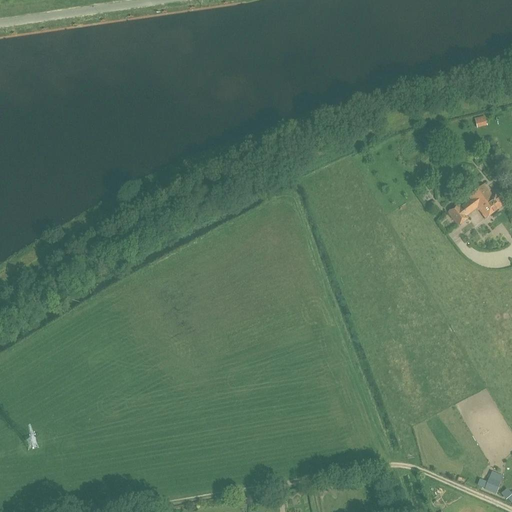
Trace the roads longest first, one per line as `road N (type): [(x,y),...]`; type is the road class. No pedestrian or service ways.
road 1 (track): [(511,76),(320,125),(192,172),(0,288)]
road 2 (track): [(118,511),(391,465),(511,511)]
road 3 (unclassified): [(0,24),(176,0)]
